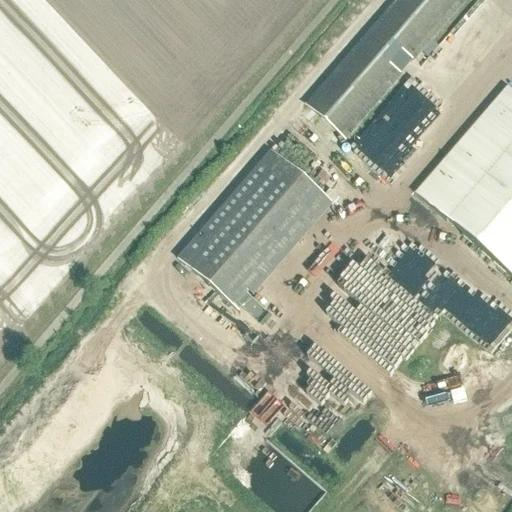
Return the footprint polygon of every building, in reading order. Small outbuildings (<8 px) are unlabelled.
[(346,143),(469,0),(399,0),(306,108),(346,143)] [(478,37),(460,60),(469,67),(487,44),(478,37)] [(511,279),(511,96),(506,91),(416,196),(511,279)] [(385,109),(374,121),(386,133),(398,122),(385,109)] [(272,155),(179,262),(233,310),(260,279),(266,285),(332,208),(272,155)] [(310,369),(333,343),(353,319),(337,304),(320,324),(311,317),(285,347),(310,369)]
